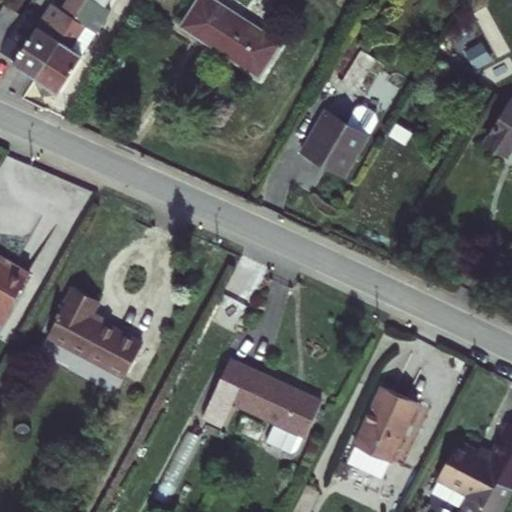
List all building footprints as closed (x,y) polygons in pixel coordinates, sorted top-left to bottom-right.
[(26,10),(11,0),(7,0),(0,10),(0,39),(5,43),(26,10)] [(28,7),(26,10),(5,43),(3,48),(21,60),(62,0),(47,0),(37,15),(28,7)] [(277,21),(242,0),(184,0),(179,9),(210,29),(213,24),(258,51),(277,21)] [(359,44),(342,35),(324,66),(340,76),(359,44)] [(511,59),(479,110),(500,125),(506,117),(511,121),(511,59)] [(329,111),(308,98),(282,138),(323,164),(358,110),(357,103),(345,96),(338,97),(329,111)] [(0,307),(25,264),(2,251),(0,253),(0,307)] [(89,281),(67,269),(41,317),(121,360),(138,326),(82,295),(89,281)] [(312,389),(220,340),(190,395),(208,405),(221,382),(266,407),(255,426),(278,439),(285,437),(294,422),(295,423),(312,389)] [(413,391),(377,372),(348,423),(385,443),(413,391)] [(496,445),(511,414),(511,413),(496,405),(479,436),(496,445)] [(475,444),(445,428),(423,466),(428,469),(421,482),(448,497),(442,509),(446,511),(481,511),(511,456),(511,414),(496,445),(479,436),(475,444)]
